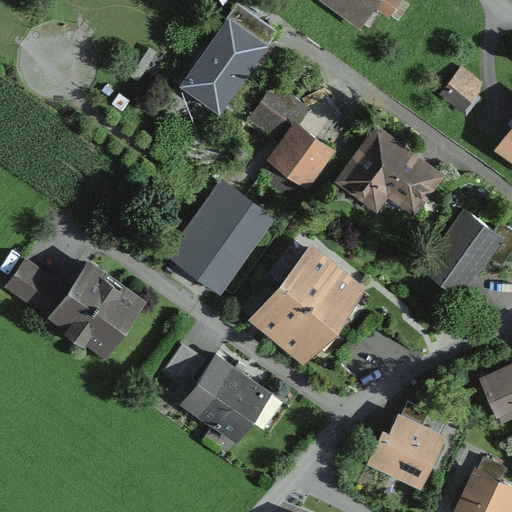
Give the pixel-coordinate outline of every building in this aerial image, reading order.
[(277,27),(239,0),(235,0),(179,79),(219,108),(277,27)] [(323,0),(359,25),(374,4),(388,15),(390,12),(398,18),(410,2),(406,0),(323,0)] [(481,94),(477,91),(480,88),(482,80),(461,63),(438,91),(466,113),(481,94)] [(294,115),(300,119),(311,104),(275,78),(247,116),(277,138),(294,115)] [(300,119),(294,115),(277,138),(265,154),(269,157),(258,173),(292,198),(304,182),(307,184),(336,145),(300,119)] [(511,115),(492,143),(511,156),(511,115)] [(446,169),(376,119),(334,178),(377,209),(388,193),(415,212),(446,169)] [(221,290),(276,212),(221,174),(167,252),(221,290)] [(501,262),(511,246),(511,225),(501,217),(494,226),(463,204),(420,263),(461,293),(490,254),(501,262)] [(336,322),(367,284),(310,238),(279,275),(336,322)] [(106,265),(88,252),(46,310),(105,352),(147,294),(125,279),(123,282),(104,269),(106,265)] [(31,302),(51,272),(24,253),(4,283),(31,302)] [(305,360),(336,322),(279,275),(248,314),(305,360)] [(188,376),(204,354),(183,339),(163,367),(175,376),(183,382),(188,376)] [(215,348),(193,380),(188,376),(183,382),(175,376),(167,387),(180,397),(179,399),(235,440),(251,418),(267,430),(288,400),(215,348)] [(496,412),(498,411),(502,421),(511,416),(511,356),(478,372),(496,412)] [(402,408),(397,406),(388,425),(382,422),(365,457),(420,484),(446,430),(440,427),(446,415),(408,397),(402,408)] [(505,464),(483,453),(479,463),(475,461),(450,511),(451,511),(509,511),(511,507),(511,478),(501,473),(505,464)]
